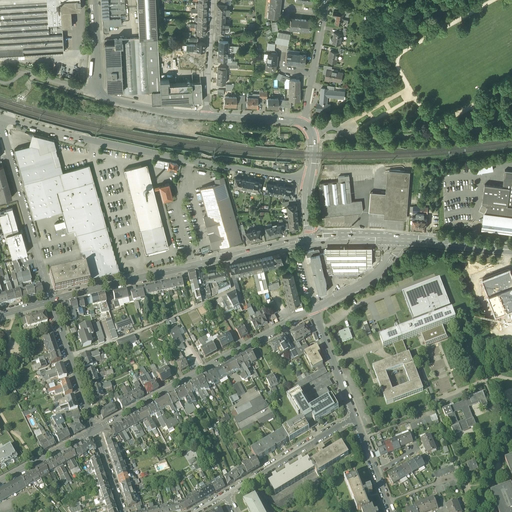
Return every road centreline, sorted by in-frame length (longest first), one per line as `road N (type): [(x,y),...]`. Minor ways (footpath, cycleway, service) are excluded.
road 1 (residential): [(5,120),(308,181)]
road 2 (residential): [(314,310),(96,431)]
road 3 (unclassified): [(225,257),(233,289),(69,356)]
road 4 (unclassified): [(311,133),(329,126),(364,136),(469,129),(511,118)]
road 5 (residential): [(205,115),(97,92),(92,0)]
road 6 (residential): [(5,120),(50,300)]
road 7 (secondary): [(50,300),(225,257)]
road 8 (residential): [(225,495),(354,417)]
road 9 (unknown): [(119,168),(149,162),(169,250),(142,256)]
